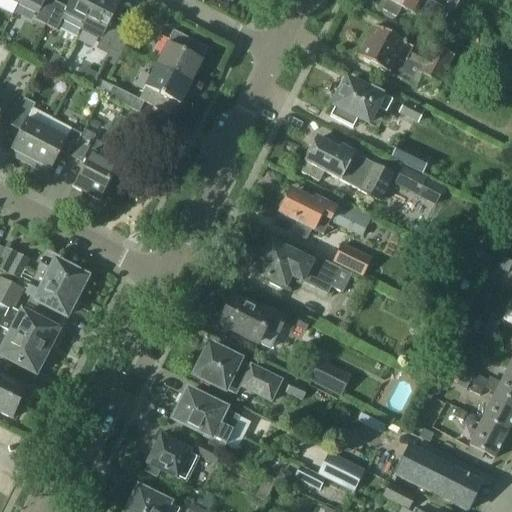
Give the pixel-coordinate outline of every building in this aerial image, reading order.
[(35,20),(46,26),(57,3),(50,0),(20,0),(18,4),(38,14),(35,20)] [(71,0),(67,9),(57,3),(46,26),(56,31),(62,20),(82,30),(96,0),(71,0)] [(96,50),(107,56),(109,52),(120,29),(110,24),(119,5),(110,0),(96,0),(82,30),(101,40),(96,50)] [(425,1),(425,0),(386,0),(386,1),(388,2),(383,11),(397,19),(402,9),(417,17),(417,16),(441,29),(449,14),(425,1)] [(430,0),(452,12),(459,0),(430,0)] [(131,35),(120,29),(109,52),(120,57),(131,35)] [(415,37),(409,48),(405,46),(405,44),(408,38),(406,37),(400,34),(399,37),(397,40),(396,41),(374,29),(357,60),(415,89),(422,77),(439,85),(454,57),(415,37)] [(174,32),(156,66),(191,84),(209,50),(174,32)] [(174,118),(191,84),(156,66),(139,101),(174,118)] [(347,83),(342,94),(339,94),(336,99),(337,103),(334,108),(336,108),(331,118),(353,129),(358,120),(368,125),(376,110),(386,115),(393,102),(382,97),(383,96),(371,90),(369,93),(347,83)] [(113,87),(107,98),(130,110),(135,99),(113,87)] [(0,121),(10,126),(24,100),(24,99),(22,104),(11,99),(6,109),(0,105),(0,121)] [(24,100),(10,126),(21,132),(9,155),(28,165),(52,120),(32,110),(35,105),(24,100)] [(406,104),(400,115),(418,124),(423,113),(406,104)] [(52,120),(28,165),(48,176),(60,152),(71,158),(73,153),(82,135),(71,130),(66,140),(47,130),(52,120)] [(145,134),(135,130),(129,142),(139,146),(145,134)] [(82,135),(73,153),(84,159),(95,136),(84,131),(82,135)] [(302,174),(319,183),(324,174),(339,182),(353,155),(354,154),(341,147),(339,151),(318,140),(312,151),(309,151),(306,157),(307,160),(305,164),(307,165),(302,174)] [(96,142),(73,188),(100,203),(118,167),(104,160),(110,149),(96,142)] [(399,144),(391,160),(423,176),(431,160),(399,144)] [(394,176),(375,166),(375,167),(353,155),(339,182),(380,203),(394,176)] [(426,180),(403,168),(394,185),(417,197),(426,180)] [(426,180),(417,197),(434,206),(443,189),(426,180)] [(311,231),(313,232),(320,236),(327,221),(361,238),(368,225),(337,210),(326,205),(327,205),(315,199),(314,202),(292,192),(287,201),(283,201),(280,208),(281,212),(280,216),(297,225),(292,234),(306,241),(311,231)] [(328,296),(332,289),(343,294),(352,276),(341,271),(314,257),(311,264),(271,244),(265,257),(263,257),(260,255),(252,271),(271,280),(269,285),(279,290),(281,286),(287,275),(298,280),(298,281),(328,296)] [(333,264),(352,273),(361,255),(342,246),(333,264)] [(1,259),(0,261),(0,270),(7,274),(12,265),(17,255),(6,250),(1,259)] [(48,251),(44,260),(35,277),(76,298),(86,279),(59,264),(62,258),(48,251)] [(17,255),(12,265),(24,271),(28,261),(17,255)] [(511,264),(502,259),(498,268),(508,273),(511,264)] [(12,265),(7,274),(19,280),(24,271),(12,265)] [(18,286),(28,291),(26,294),(37,299),(36,301),(66,317),(76,298),(35,277),(26,272),(18,286)] [(0,279),(0,292),(18,302),(23,291),(0,279)] [(18,302),(0,292),(0,305),(10,310),(13,311),(18,302)] [(233,299),(220,326),(258,344),(259,343),(271,349),(284,320),(264,310),(263,313),(233,299)] [(10,310),(5,319),(0,328),(0,329),(11,335),(46,353),(51,344),(54,346),(59,336),(56,334),(57,332),(22,313),(21,315),(13,311),(10,310)] [(300,317),(295,326),(305,331),(310,323),(300,317)] [(491,317),(487,326),(496,330),(500,322),(491,317)] [(492,339),(496,330),(487,326),(482,335),(492,339)] [(35,374),(36,372),(40,374),(45,364),(41,362),(46,353),(11,335),(0,329),(0,355),(0,356),(35,374)] [(210,347),(203,362),(198,362),(194,370),(197,374),(195,377),(224,391),(225,390),(237,396),(241,388),(271,403),(281,382),(251,367),(250,368),(239,362),(239,361),(210,347)] [(320,361),(310,381),(341,397),(351,377),(320,361)] [(466,368),(462,376),(470,381),(475,372),(466,368)] [(511,370),(508,369),(495,394),(511,403),(511,370)] [(470,381),(462,376),(457,385),(466,389),(470,381)] [(477,376),(474,383),(484,388),(487,380),(477,376)] [(0,414),(12,420),(26,391),(0,377),(0,414)] [(480,396),(484,388),(474,383),(470,392),(480,396)] [(291,384),(286,394),(302,402),(307,391),(291,384)] [(188,391),(181,406),(242,436),(249,422),(225,410),(188,391)] [(507,433),(511,422),(511,403),(495,394),(482,420),(507,433)] [(235,450),(242,436),(181,406),(174,420),(211,439),(211,438),(235,450)] [(467,414),(457,409),(453,417),(463,422),(467,414)] [(507,433),(482,420),(468,446),(470,447),(467,452),(481,459),(483,454),(493,459),(507,433)] [(176,478),(185,483),(198,458),(215,467),(222,453),(200,443),(194,455),(189,453),(191,450),(177,443),(176,446),(161,439),(149,465),(150,465),(146,473),(156,478),(160,471),(176,478)] [(407,445),(392,475),(466,511),(468,511),(483,483),(407,445)] [(318,475),(317,476),(325,479),(353,493),(364,470),(328,453),(318,475)] [(319,492),(325,479),(317,476),(318,475),(300,466),(293,480),(319,492)] [(267,476),(256,498),(265,503),(276,481),(267,476)] [(384,496),(391,499),(410,509),(416,498),(397,488),(389,484),(384,496)] [(139,490),(130,508),(137,511),(179,511),(180,511),(170,506),(170,505),(139,490)]
